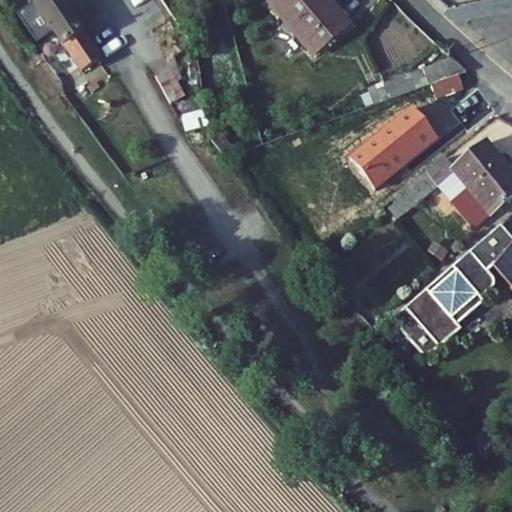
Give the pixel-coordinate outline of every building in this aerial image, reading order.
[(62,42),(79,68),(95,57),(59,0),(34,0),(31,2),(57,45),(62,42)] [(358,0),(304,0),(300,5),(347,54),(380,22),(358,0)] [(376,103),(466,67),(453,54),(369,87),(376,103)] [(176,72),(186,97),(200,91),(188,63),(176,72)] [(205,112),(208,126),(231,120),(228,106),(205,112)] [(485,158),(511,189),(511,127),(481,154),(472,143),(423,183),(436,198),(485,158)] [(235,135),(241,161),(251,157),(246,132),(235,135)] [(511,223),(405,316),(440,356),(475,325),(471,321),(498,298),(495,295),(506,284),(508,282),(509,279),(508,277),(503,269),(511,261),(511,223)]
